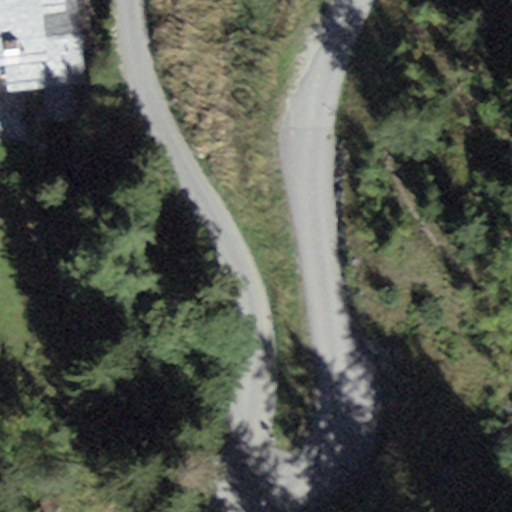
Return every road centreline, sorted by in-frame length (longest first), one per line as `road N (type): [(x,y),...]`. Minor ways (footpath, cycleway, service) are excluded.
road 1 (residential): [(260,499),(299,507),(337,500),(354,474),(308,155),(360,0)]
road 2 (residential): [(125,0),(166,147),(257,319),(250,451),(260,499)]
